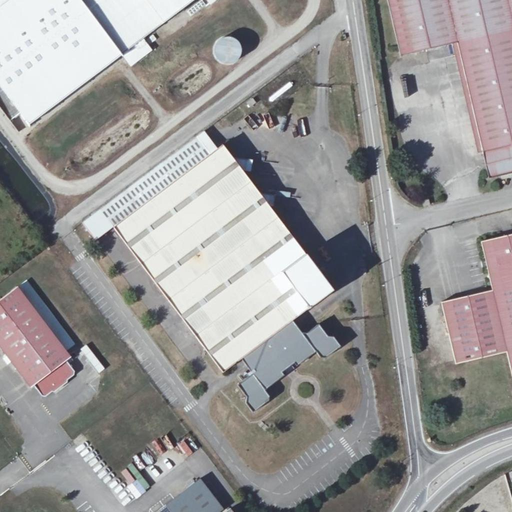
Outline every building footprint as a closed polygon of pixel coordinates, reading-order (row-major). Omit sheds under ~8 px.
[(0,0),(0,100),(20,127),(190,0),(0,0)] [(511,0),(383,0),(400,64),(458,50),(490,184),(511,178),(511,0)] [(241,62),(239,39),(215,41),(217,64),(241,62)] [(265,100),(269,105),(275,101),(271,95),(265,100)] [(258,106),(245,114),(251,123),(263,114),(258,106)] [(207,156),(214,150),(203,134),(195,138),(207,156)] [(219,147),(214,150),(207,156),(195,138),(80,225),(92,242),(112,227),(217,370),(237,356),(248,372),(233,383),(242,395),(241,402),(249,412),(266,399),(268,392),(263,385),(333,334),(338,340),(345,340),(360,330),(352,320),(344,321),(335,309),(321,319),(309,303),(325,292),(263,207),(270,208),(272,197),(254,195),(237,172),(247,174),(249,162),(228,159),(219,147)] [(429,200),(420,201),(422,208),(430,206),(429,200)] [(511,235),(479,243),(490,290),(440,301),(454,366),(505,355),(511,384),(511,235)] [(20,288),(0,303),(0,352),(29,390),(32,388),(40,399),(44,400),(57,390),(59,390),(71,381),(71,379),(78,374),(78,370),(70,359),(74,356),(20,288)] [(99,373),(104,369),(86,345),(81,348),(99,373)] [(140,494),(149,487),(140,476),(131,483),(140,494)] [(158,511),(231,511),(230,510),(227,511),(220,511),(198,482),(158,511)]
